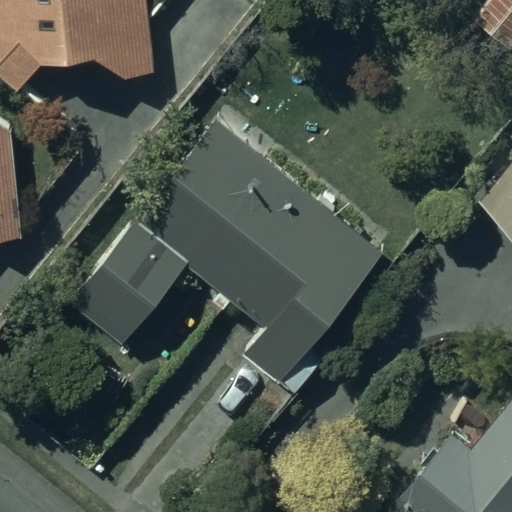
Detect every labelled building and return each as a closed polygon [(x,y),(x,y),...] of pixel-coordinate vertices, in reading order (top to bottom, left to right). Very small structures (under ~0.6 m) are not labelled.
[(0,0),(0,80),(13,98),(52,60),(100,59),(123,80),(158,76),(147,0),(0,0)] [(511,0),(477,0),(472,7),(511,39),(511,0)] [(0,251),(22,246),(13,135),(0,123),(0,251)] [(214,125),(66,309),(123,354),(188,272),(265,333),(242,362),(274,387),(380,256),(214,125)] [(511,161),(476,205),(511,234),(511,161)] [(511,511),(511,397),(467,451),(448,435),(386,510),(388,511),(511,511)]
